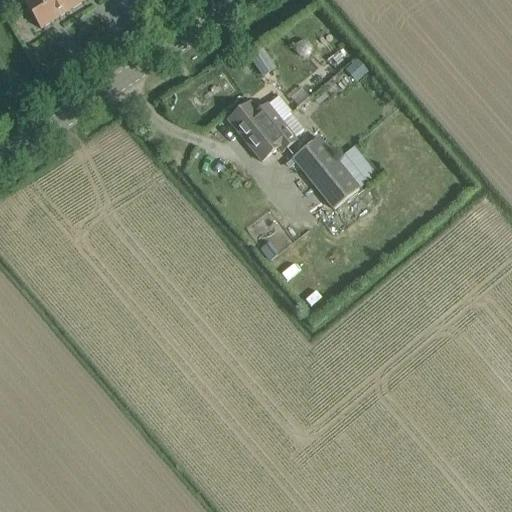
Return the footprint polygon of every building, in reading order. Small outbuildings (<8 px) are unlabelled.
[(24,0),(26,2),(24,4),(30,13),(40,30),(86,1),(84,0),(24,0)] [(361,59),(348,71),(359,83),(372,72),(361,59)] [(205,113),(234,88),(215,66),(186,91),(205,113)] [(268,107),(259,114),(251,105),(229,123),(241,139),(246,145),(268,127),(272,133),(282,125),(268,107)] [(262,163),(278,150),(281,154),(296,142),(282,125),(272,133),(268,127),(246,145),(262,163)] [(293,161),(286,166),(289,171),(297,165),(313,185),(338,165),(337,163),(318,139),(293,160),(293,161)] [(338,165),(313,185),(334,211),(359,191),(377,177),(354,149),(337,163),(338,165)]
